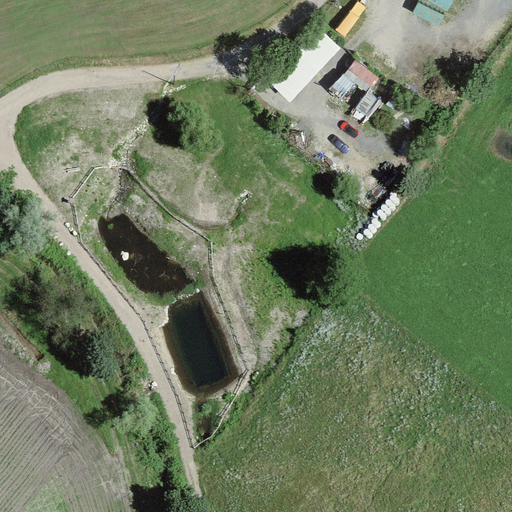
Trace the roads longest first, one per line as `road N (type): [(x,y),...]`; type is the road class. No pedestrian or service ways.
road 1 (track): [(0,130),(117,276),(180,441),(196,511)]
road 2 (track): [(320,0),(311,13),(226,60),(52,78),(0,107)]
